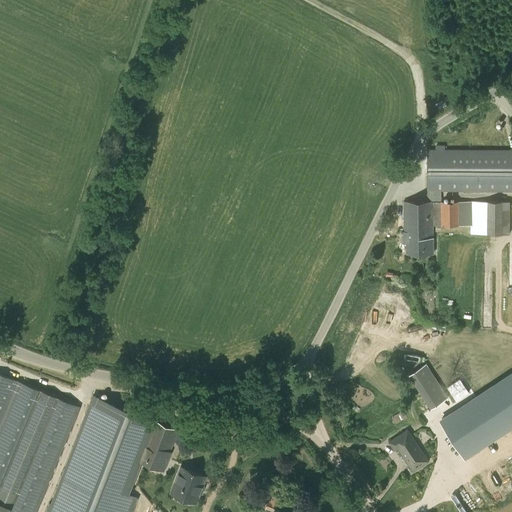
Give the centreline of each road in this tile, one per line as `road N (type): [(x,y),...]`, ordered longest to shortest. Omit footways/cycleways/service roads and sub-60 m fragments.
road 1 (tertiary): [(308,357),(421,137),(511,82)]
road 2 (track): [(151,0),(71,241)]
road 3 (unclassified): [(242,401),(57,368),(0,347)]
road 4 (track): [(421,137),(413,63),(305,0)]
